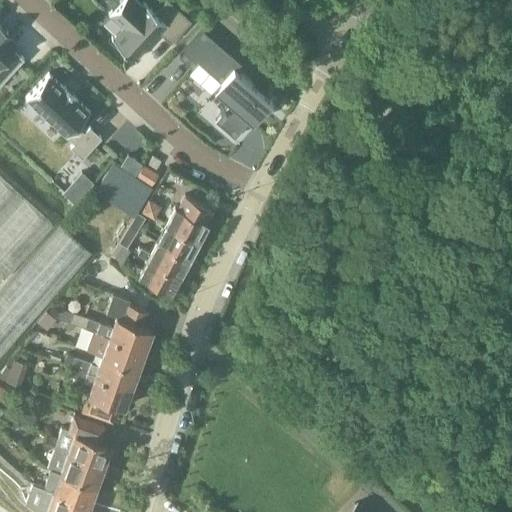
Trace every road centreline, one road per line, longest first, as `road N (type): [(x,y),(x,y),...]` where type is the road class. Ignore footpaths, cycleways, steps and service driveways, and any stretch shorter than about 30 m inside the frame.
road 1 (tertiary): [(138,511),(194,327),(261,193)]
road 2 (residential): [(261,193),(195,153),(22,0)]
road 3 (unclassified): [(323,105),(204,0)]
road 4 (tertiary): [(323,105),(385,0)]
